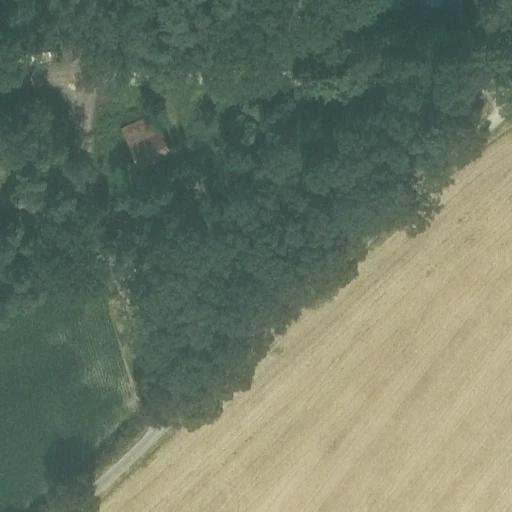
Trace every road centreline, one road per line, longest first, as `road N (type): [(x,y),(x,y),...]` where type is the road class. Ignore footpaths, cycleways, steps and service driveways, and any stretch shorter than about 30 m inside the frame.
road 1 (track): [(511,106),(66,511)]
road 2 (track): [(0,66),(218,68),(511,92)]
